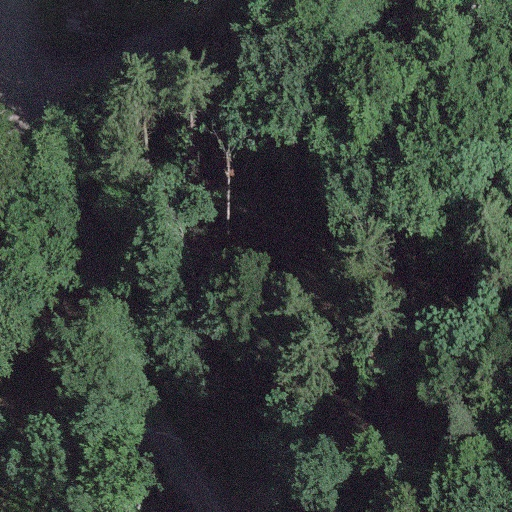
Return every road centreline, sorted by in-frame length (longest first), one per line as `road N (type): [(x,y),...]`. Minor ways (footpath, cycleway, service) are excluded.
road 1 (track): [(206,511),(138,389),(36,114),(5,0)]
road 2 (track): [(208,0),(157,42),(36,114)]
